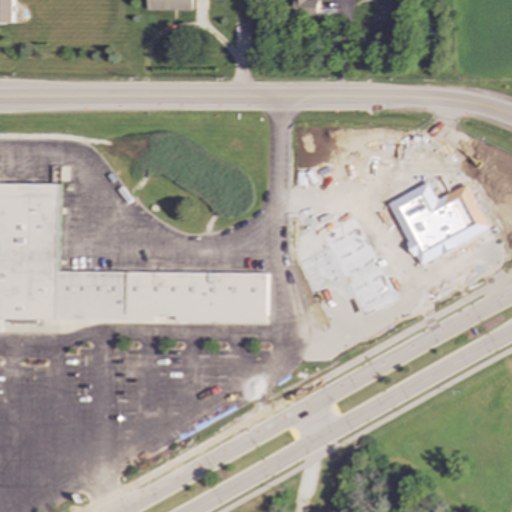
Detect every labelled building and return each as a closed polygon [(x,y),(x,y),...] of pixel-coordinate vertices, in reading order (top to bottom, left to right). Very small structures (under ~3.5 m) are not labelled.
[(14,0),(0,0),(0,23),(14,23),(14,0)] [(147,0),(147,10),(192,10),(192,0),(147,0)] [(293,0),(294,18),(319,17),(318,0),(293,0)] [(447,176),(441,162),(395,185),(394,183),(386,187),(400,217),(428,204),(426,200),(433,196),(427,185),(447,176)] [(58,273),(58,184),(0,184),(0,330),(2,330),(2,321),(155,321),(155,319),(172,319),(172,324),(266,323),(266,272),(58,273)]
